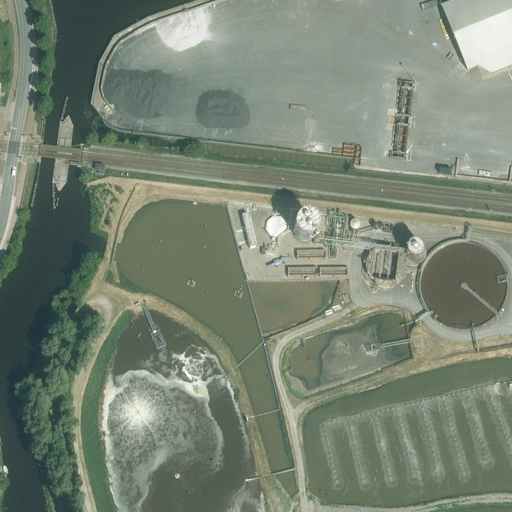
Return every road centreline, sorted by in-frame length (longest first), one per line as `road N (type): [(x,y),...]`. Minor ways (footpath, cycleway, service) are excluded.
road 1 (track): [(90,511),(73,427),(86,358),(107,311),(93,301),(48,368),(61,511)]
road 2 (secondary): [(0,227),(26,55),(19,0)]
